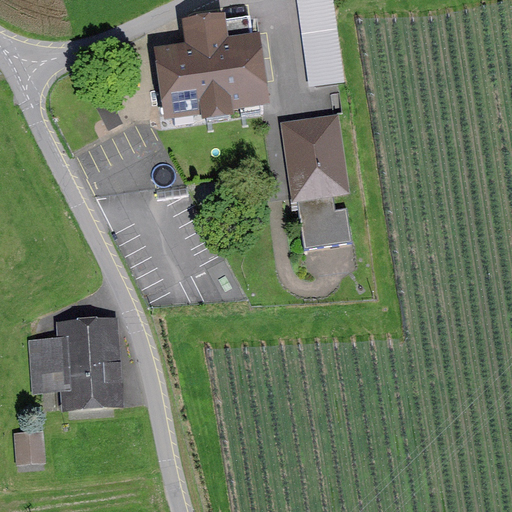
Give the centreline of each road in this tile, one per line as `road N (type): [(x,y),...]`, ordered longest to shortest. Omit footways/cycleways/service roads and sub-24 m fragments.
road 1 (unclassified): [(16,67),(149,356),(197,511)]
road 2 (unclassified): [(197,0),(88,50),(16,67)]
